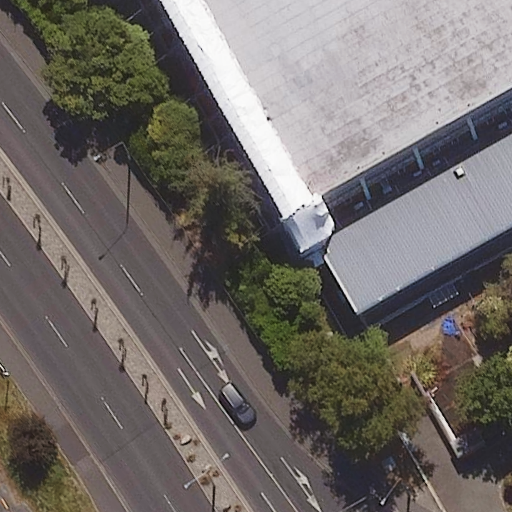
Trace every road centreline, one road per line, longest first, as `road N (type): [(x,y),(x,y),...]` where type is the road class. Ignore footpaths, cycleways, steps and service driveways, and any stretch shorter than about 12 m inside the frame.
road 1 (secondary): [(0,96),(304,511)]
road 2 (secondary): [(189,511),(0,217)]
